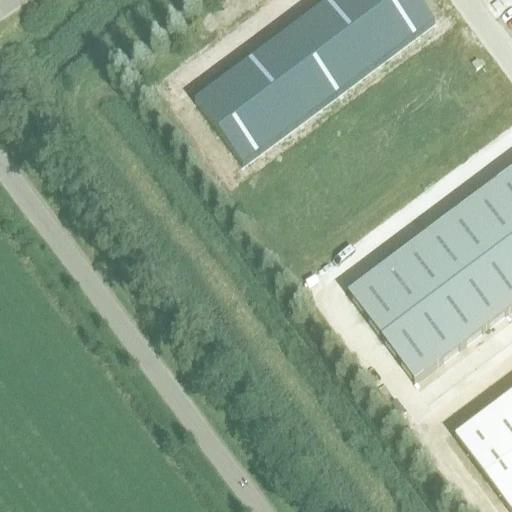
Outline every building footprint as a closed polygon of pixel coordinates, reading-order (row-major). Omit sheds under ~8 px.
[(242,171),(434,27),(413,0),(337,0),(194,107),(242,171)] [(511,180),(510,178),(487,195),(511,228),(511,180)] [(511,228),(487,195),(464,212),(498,258),(511,247),(511,228)] [(464,212),(440,230),(475,275),(498,258),(464,212)] [(440,230),(417,247),(451,293),(475,275),(440,230)] [(417,247),(394,265),(428,310),(451,293),(417,247)] [(511,247),(498,258),(511,276),(511,247)] [(511,276),(498,258),(475,275),(506,318),(511,313),(511,276)] [(394,265),(371,282),(405,327),(428,310),(394,265)] [(475,275),(451,293),(483,335),(506,318),(475,275)] [(371,282),(348,299),(382,345),(405,327),(371,282)] [(451,293),(428,310),(460,353),(483,335),(451,293)] [(428,310),(405,327),(437,370),(460,353),(428,310)] [(405,327),(382,345),(414,387),(437,370),(405,327)] [(511,511),(511,398),(454,442),(507,511),(511,511)]
